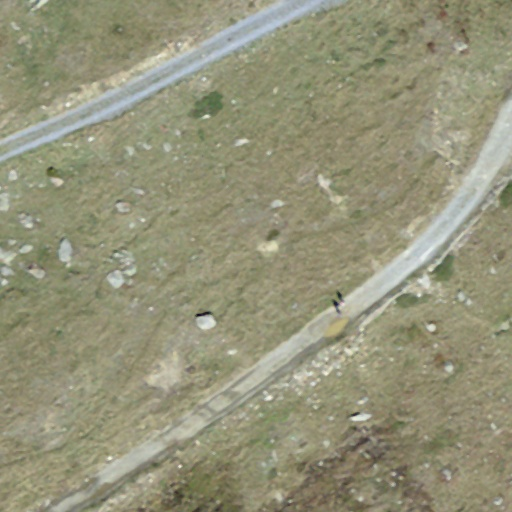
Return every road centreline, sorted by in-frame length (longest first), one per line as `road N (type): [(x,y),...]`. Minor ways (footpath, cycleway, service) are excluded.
road 1 (track): [(511,100),(480,167),(423,236),(30,511)]
road 2 (track): [(296,0),(0,160)]
